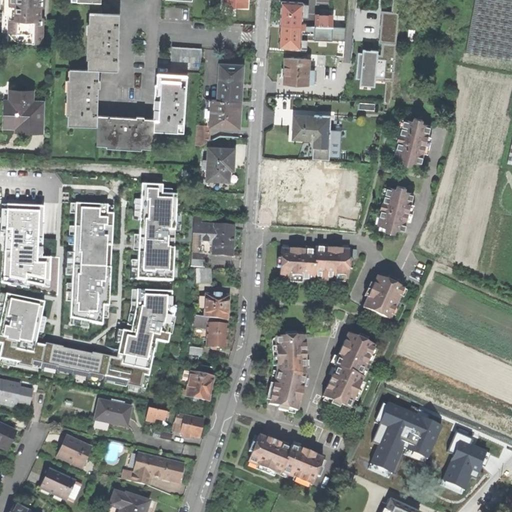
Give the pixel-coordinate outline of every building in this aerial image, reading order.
[(2,0),(1,41),(42,42),(43,18),(41,18),(41,12),(41,7),(44,7),(43,0),(2,0)] [(314,0),(313,11),(327,11),(327,0),(314,0)] [(511,0),(474,0),(466,53),(511,61),(511,0)] [(281,13),(280,25),(305,26),(305,23),(301,23),(303,3),(281,2),(281,13)] [(241,7),(228,7),(228,14),(241,15),(241,7)] [(396,100),(401,11),(386,10),(384,49),(368,48),(366,84),(387,85),(386,100),(396,100)] [(89,58),(89,69),(99,69),(117,69),(118,39),(119,13),(91,13),(90,24),(93,24),(91,58),(89,58)] [(308,15),(308,26),(333,27),(341,27),(341,21),(332,20),(332,16),(308,15)] [(278,47),(300,48),(301,29),(305,29),(305,26),(280,25),(279,37),(278,47)] [(308,26),(308,36),(313,36),(313,39),(332,39),(333,27),(308,26)] [(201,62),(202,48),(172,46),(171,60),(201,62)] [(308,84),(313,84),(314,71),(308,70),(309,60),(286,58),(285,70),(284,83),(308,85),(308,84)] [(243,64),(221,62),(219,98),(241,100),(242,82),(243,64)] [(68,125),(97,126),(98,114),(98,97),(99,69),(89,69),(70,68),(70,79),(72,79),(71,114),(69,114),(68,125)] [(184,131),(187,75),(158,73),(156,98),(155,119),(154,129),(184,131)] [(43,101),(33,101),(33,91),(10,90),(10,100),(6,100),(5,126),(17,127),(17,130),(24,131),(42,131),(43,101)] [(240,113),(241,100),(219,98),(206,97),(205,124),(210,124),(239,126),(240,113)] [(153,147),(154,129),(155,119),(128,117),(98,114),(97,126),(97,143),(107,144),(107,142),(142,145),(142,147),(153,147)] [(313,117),(293,116),(293,125),(292,135),(303,136),(303,139),(313,139),(312,159),(328,160),(330,130),(329,130),(330,115),(313,114),(313,117)] [(413,162),(420,164),(430,125),(423,124),(424,120),(413,117),(412,121),(403,119),(399,134),(398,134),(398,135),(402,136),(400,142),(397,141),(396,142),(397,142),(394,157),(402,160),(401,163),(413,166),(413,162)] [(209,140),(210,124),(205,124),(197,123),(195,144),(200,144),(209,140)] [(234,148),(209,147),(207,178),(229,180),(230,168),(233,169),(234,158),(234,148)] [(275,200),(307,201),(307,179),(276,178),(276,189),(275,200)] [(136,277),(173,280),(178,195),(163,194),(163,184),(142,183),(136,277)] [(396,230),(403,231),(413,193),(406,191),(407,187),(397,184),(396,189),(386,186),(383,201),(381,201),(381,202),(385,203),(384,209),(380,208),(379,209),(381,209),(377,225),(386,227),(385,230),(396,233),(396,230)] [(108,204),(77,202),(71,318),(103,325),(104,304),(110,305),(114,213),(107,213),(108,204)] [(45,205),(7,203),(4,283),(57,294),(59,257),(43,257),(45,205)] [(234,227),(202,225),(201,235),(200,253),(211,254),(212,246),(214,246),(214,254),(232,256),(233,240),(234,227)] [(355,258),(356,250),(333,249),(314,248),(314,251),(280,249),(280,260),(276,259),(276,267),(279,267),(278,278),(313,280),(313,277),(320,278),(326,278),(346,279),(347,268),(351,268),(351,260),(347,260),(348,258),(355,258)] [(197,283),(212,283),(212,268),(197,268),(197,283)] [(397,300),(402,289),(393,285),(395,281),(386,277),(385,281),(376,276),(362,307),(388,320),(395,305),(397,300)] [(0,325),(0,359),(146,388),(156,338),(170,340),(173,291),(141,290),(132,333),(123,331),(118,359),(37,343),(46,300),(7,293),(0,325)] [(206,294),(205,317),(218,319),(228,320),(229,303),(230,296),(221,295),(221,294),(215,293),(215,295),(206,294)] [(208,328),(207,346),(227,348),(227,337),(228,325),(218,324),(218,319),(205,317),(194,315),(192,327),(208,328)] [(286,408),(297,411),(305,374),(303,336),(292,336),(292,333),(285,333),(285,337),(274,337),(275,371),(274,377),(272,386),(268,404),(278,406),(278,410),(285,412),(286,408)] [(348,409),(363,378),(360,376),(361,373),(363,370),(365,365),(374,346),(364,341),(365,338),(358,335),(357,338),(347,333),(333,365),(335,366),(321,397),(332,401),(330,405),(337,408),(339,405),(348,409)] [(190,354),(203,355),(203,348),(191,347),(190,354)] [(183,395),(209,401),(211,390),(214,378),(213,377),(215,368),(202,365),(200,375),(185,372),(183,380),(189,381),(187,391),(184,391),(183,395)] [(17,404),(30,407),(33,391),(20,388),(21,385),(0,379),(0,402),(4,404),(16,407),(17,404)] [(379,389),(389,393),(393,385),(382,381),(379,389)] [(382,394),(377,392),(371,407),(376,410),(382,394)] [(95,420),(127,427),(130,417),(132,407),(100,400),(95,420)] [(147,420),(155,422),(156,418),(165,420),(167,412),(149,408),(147,420)] [(178,414),(174,432),(183,434),(182,437),(186,438),(187,435),(200,437),(202,429),(204,420),(178,414)] [(0,446),(8,450),(11,442),(16,431),(0,423),(0,446)] [(403,455),(427,466),(433,453),(436,454),(440,447),(445,436),(416,423),(408,441),(409,442),(403,455)] [(173,435),(162,432),(160,438),(172,441),(173,435)] [(58,456),(82,467),(92,447),(68,435),(63,446),(58,456)] [(318,468),(322,458),(290,445),(289,448),(258,435),(254,445),(251,444),(248,451),(251,452),(247,462),(279,475),(280,473),(283,474),(286,475),(292,477),(311,485),(315,475),(318,476),(321,469),(318,468)] [(182,474),(185,465),(138,454),(136,461),(127,459),(122,479),(148,485),(151,475),(180,482),(182,474)] [(52,492),(67,498),(75,481),(49,469),(45,478),(40,488),(51,493),(52,492)] [(354,474),(341,469),(338,475),(351,481),(354,474)] [(145,511),(150,501),(127,494),(126,495),(115,491),(110,505),(121,509),(120,511),(145,511)] [(66,500),(67,498),(52,492),(51,493),(66,500)] [(415,511),(392,502),(390,506),(387,505),(384,511),(415,511)] [(30,511),(14,503),(9,511),(30,511)]
